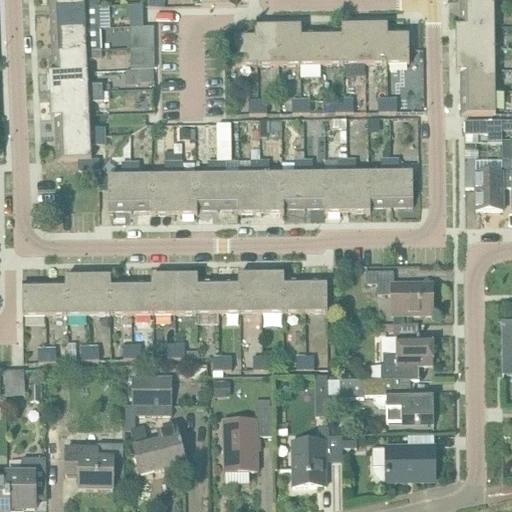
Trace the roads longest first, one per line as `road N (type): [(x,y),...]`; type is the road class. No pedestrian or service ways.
road 1 (residential): [(12,0),(22,224),(25,240),(43,248),(314,245),(427,235),(437,215),(431,2)]
road 2 (residential): [(416,511),(451,503),(474,484),(472,277),(482,254),(511,252)]
road 3 (residential): [(272,0),(431,2)]
